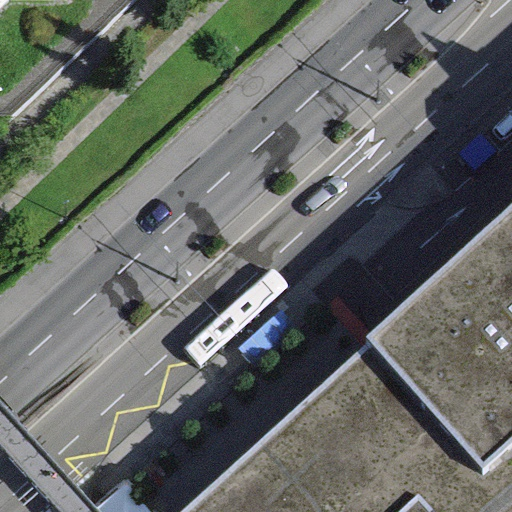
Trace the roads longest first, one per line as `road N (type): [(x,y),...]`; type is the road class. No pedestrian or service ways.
road 1 (primary): [(0,502),(511,35)]
road 2 (primary): [(422,0),(0,387)]
